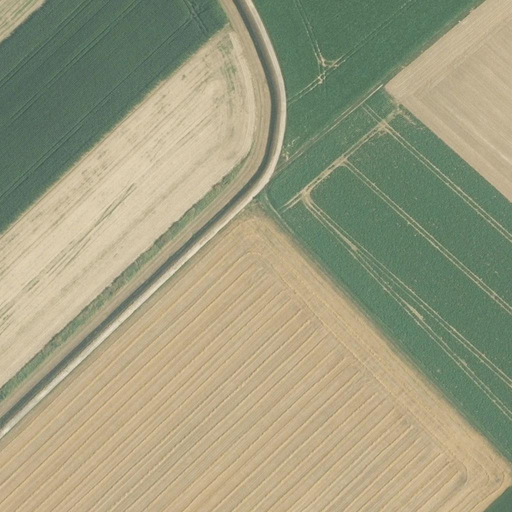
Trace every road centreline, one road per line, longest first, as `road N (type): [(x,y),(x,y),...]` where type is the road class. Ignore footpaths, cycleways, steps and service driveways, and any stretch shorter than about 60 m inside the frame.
road 1 (track): [(0,436),(263,184),(276,158),(283,101),(247,0)]
road 2 (track): [(252,195),(511,465)]
road 3 (track): [(479,0),(282,165),(274,162)]
